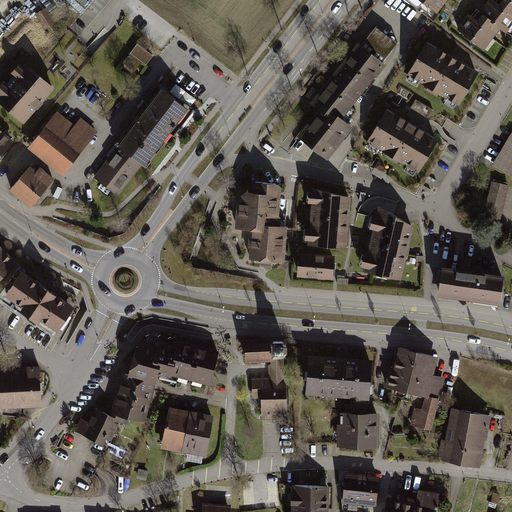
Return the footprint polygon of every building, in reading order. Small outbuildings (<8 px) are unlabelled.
[(417,0),(437,14),(444,4),(438,0),(417,0)] [(511,20),(511,5),(505,0),(494,0),(491,5),(511,20)] [(511,37),(511,36),(511,20),(491,5),(483,16),(505,32),(511,37)] [(37,15),(46,31),(56,25),(47,10),(37,15)] [(497,42),(505,32),(483,16),(476,11),(468,21),(497,42)] [(489,53),(497,42),(468,21),(460,32),(489,53)] [(353,45),(306,105),(316,113),(325,119),(330,112),(343,122),(385,68),(381,66),(397,46),(373,28),(357,48),(353,45)] [(406,76),(459,106),(479,73),(425,42),(406,76)] [(144,67),(152,55),(135,43),(127,55),(144,67)] [(0,88),(0,100),(30,126),(61,90),(25,59),(0,88)] [(163,92),(118,149),(139,165),(144,169),(188,111),(163,92)] [(28,151),(61,176),(95,134),(62,108),(28,151)] [(384,108),(364,142),(415,171),(435,137),(384,108)] [(325,119),(316,113),(295,140),(326,164),(352,129),(330,112),(325,119)] [(0,164),(24,136),(0,116),(0,164)] [(511,130),(492,162),(511,174),(511,130)] [(139,165),(118,149),(94,180),(115,197),(139,165)] [(9,189),(28,205),(50,180),(31,164),(9,189)] [(507,184),(490,180),(480,223),(497,227),(507,184)] [(247,261),(287,264),(289,228),(282,228),(285,185),(254,184),(254,194),(239,193),(237,232),(249,232),(247,261)] [(308,247),(345,249),(350,198),(313,187),(308,247)] [(360,271),(401,281),(413,226),(377,205),(360,271)] [(0,277),(16,261),(0,245),(0,277)] [(295,277),(330,281),(333,257),(298,253),(295,277)] [(502,276),(441,268),(437,298),(498,307),(502,276)] [(4,292),(56,328),(73,304),(21,269),(4,292)] [(273,338),(244,339),(246,362),(274,360),(274,357),(282,357),(287,351),(286,345),(281,340),(273,341),(273,338)] [(159,349),(138,344),(130,374),(154,380),(157,370),(173,374),(180,345),(161,341),(159,349)] [(214,354),(180,345),(173,374),(207,383),(214,354)] [(423,352),(399,346),(389,388),(413,393),(423,352)] [(436,376),(441,356),(423,352),(413,393),(428,397),(441,400),(446,378),(436,376)] [(371,360),(312,356),(309,394),(368,398),(371,360)] [(263,420),(290,420),(290,381),(283,381),(283,366),(270,366),(270,380),(253,381),(253,399),(263,399),(263,420)] [(0,370),(0,408),(39,406),(36,368),(0,370)] [(144,419),(154,380),(130,374),(126,373),(116,412),(144,419)] [(435,432),(441,400),(428,397),(425,409),(415,407),(411,427),(435,432)] [(465,467),(477,410),(454,405),(442,462),(465,467)] [(110,438),(119,419),(96,408),(90,422),(81,418),(76,429),(102,442),(105,435),(110,438)] [(213,415),(170,408),(164,447),(206,454),(213,415)] [(484,471),(496,414),(477,410),(465,467),(484,471)] [(339,444),(377,444),(377,413),(340,412),(339,444)] [(347,474),(344,499),(360,501),(363,476),(347,474)] [(378,478),(363,476),(360,501),(375,503),(378,478)] [(290,482),(288,511),(329,511),(331,485),(290,482)] [(388,493),(383,511),(435,511),(440,494),(419,490),(417,499),(388,493)]
